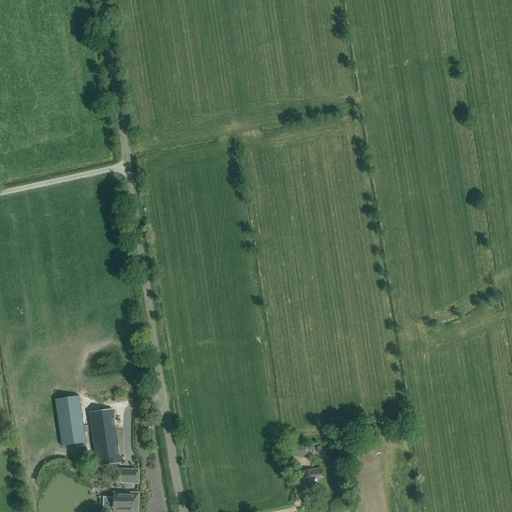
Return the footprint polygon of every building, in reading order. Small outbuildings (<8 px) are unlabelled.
[(79,397),(55,400),(62,447),(85,443),(79,397)] [(120,464),(112,410),(89,413),(97,467),(120,464)] [(290,447),(291,458),(306,456),(304,445),(290,447)] [(316,493),(314,480),(323,479),(321,469),(302,472),(303,479),(299,479),(301,495),(316,493)] [(138,471),(116,471),(116,483),(138,483),(138,471)] [(105,499),(104,511),(113,511),(112,511),(136,511),(137,495),(113,495),(113,499),(105,499)]
